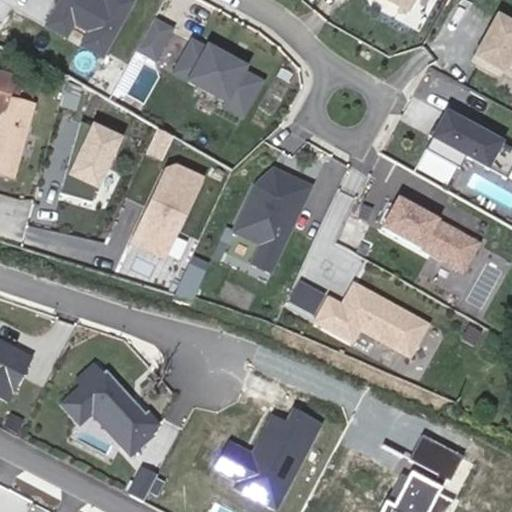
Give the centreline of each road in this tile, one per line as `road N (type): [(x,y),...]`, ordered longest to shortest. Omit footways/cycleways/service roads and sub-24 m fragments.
road 1 (residential): [(242,0),(315,47),(349,104)]
road 2 (residential): [(0,444),(128,511)]
